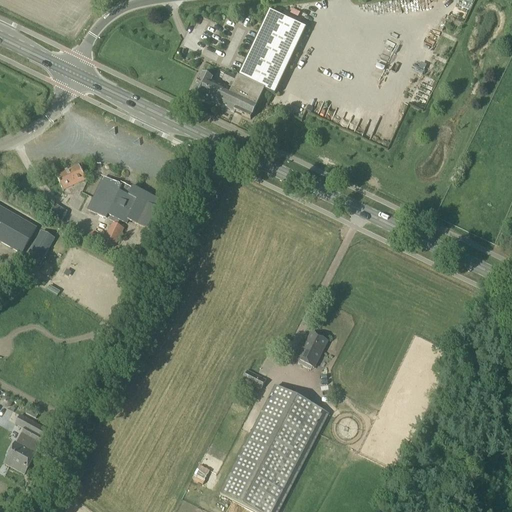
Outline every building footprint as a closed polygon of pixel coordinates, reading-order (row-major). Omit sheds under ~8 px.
[(224,88),(216,105),(217,105),(234,113),(234,112),(250,119),(263,91),(273,95),(275,96),(306,31),(296,27),(269,14),(238,79),(226,73),(222,80),(230,84),(227,90),(224,88)] [(202,75),(193,94),(203,99),(203,98),(216,104),(216,105),(224,88),(211,82),(212,79),(202,75)] [(56,176),(63,191),(85,180),(78,165),(56,176)] [(16,189),(21,186),(16,176),(10,179),(16,189)] [(104,225),(107,219),(115,223),(117,220),(126,224),(128,220),(159,235),(168,215),(155,209),(159,201),(123,184),(121,188),(103,179),(88,211),(99,216),(97,221),(104,225)] [(61,224),(67,212),(55,205),(48,216),(61,224)] [(0,242),(21,255),(37,228),(0,207),(0,242)] [(112,224),(104,238),(116,244),(124,230),(112,224)] [(55,239),(41,232),(25,258),(40,266),(55,239)] [(131,287),(126,296),(135,301),(140,292),(131,287)] [(313,335),(306,349),(304,348),(297,361),(299,362),(298,364),(306,368),(308,366),(313,369),(320,356),(318,355),(325,341),(313,335)] [(261,391),(266,381),(247,371),(242,381),(261,391)] [(219,495),(253,511),(279,511),(329,415),(275,387),(219,495)] [(20,416),(15,425),(24,431),(21,436),(28,440),(26,445),(28,446),(29,446),(31,440),(39,426),(20,416)] [(66,427),(56,422),(53,428),(63,433),(66,427)] [(11,465),(10,468),(24,476),(36,454),(35,453),(40,445),(39,445),(47,431),(39,426),(31,440),(29,446),(28,446),(27,449),(28,450),(22,459),(21,458),(23,455),(21,454),(17,461),(15,459),(11,465)] [(6,460),(3,464),(10,468),(11,465),(15,459),(17,461),(21,454),(23,455),(21,458),(22,459),(28,450),(27,449),(15,443),(9,454),(7,454),(5,458),(6,460)]
